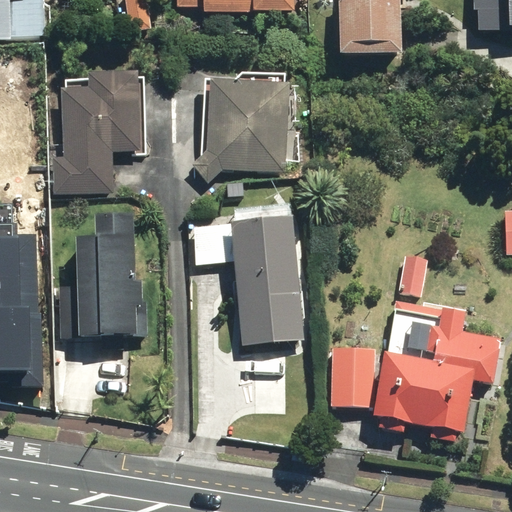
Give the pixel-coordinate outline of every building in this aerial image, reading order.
[(0,0),(0,44),(16,45),(16,38),(51,39),(53,2),(28,1),(28,0),(0,0)] [(152,0),(126,0),(130,33),(155,31),(152,0)] [(294,14),(293,0),(177,0),(177,6),(207,6),(207,13),(294,14)] [(343,0),(342,56),(405,58),(406,0),(343,0)] [(147,155),(144,75),(95,76),(96,93),(67,93),(69,161),(54,162),(55,197),(116,195),(115,156),(147,155)] [(290,87),(291,77),(240,75),(240,88),(216,85),(212,155),(196,168),(212,185),(213,186),(228,173),(292,177),(297,87),(290,87)] [(242,348),(302,346),(297,210),(237,212),(237,229),(195,230),(196,266),(239,264),(242,348)] [(135,283),(132,216),(95,217),(96,236),(79,237),(82,286),(61,287),(64,339),(145,335),(142,282),(135,283)] [(42,388),(35,234),(0,235),(0,375),(20,375),(21,388),(42,388)] [(429,262),(407,260),(403,295),(425,297),(429,262)] [(471,315),(446,312),(444,333),(434,332),(431,362),(389,357),(381,425),(470,435),(476,384),(498,387),(503,341),(469,338),(471,315)] [(377,352),(335,350),(332,409),(374,411),(377,352)]
